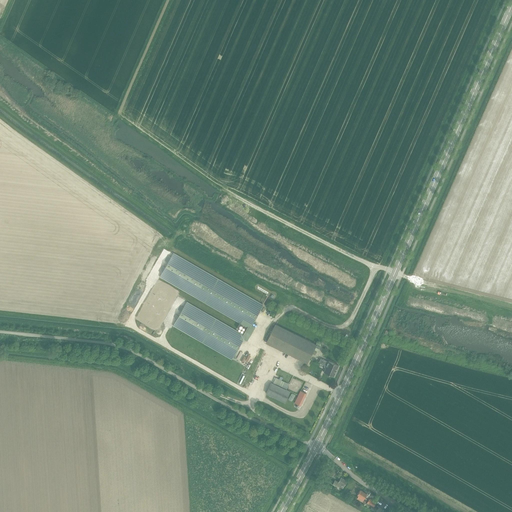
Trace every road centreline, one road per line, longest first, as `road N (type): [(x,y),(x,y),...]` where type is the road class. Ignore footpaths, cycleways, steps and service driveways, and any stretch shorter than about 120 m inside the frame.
road 1 (secondary): [(316,446),(511,4)]
road 2 (track): [(272,361),(259,344),(281,311),(341,327),(374,266),(221,189)]
road 3 (unclassified): [(316,446),(129,350),(0,332)]
